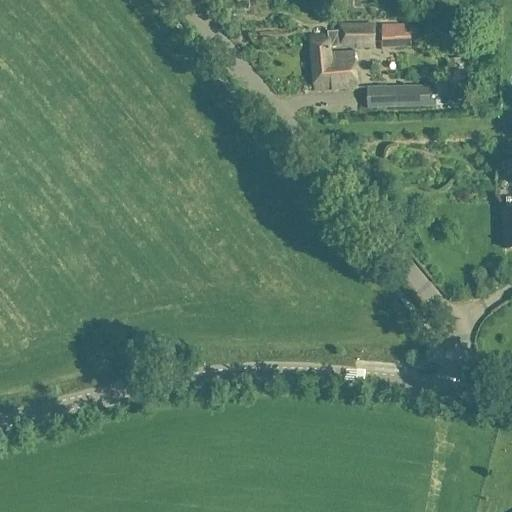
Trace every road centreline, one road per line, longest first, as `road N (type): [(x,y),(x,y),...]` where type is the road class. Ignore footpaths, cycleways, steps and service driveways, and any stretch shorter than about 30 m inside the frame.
road 1 (unclassified): [(459,392),(452,320),(184,0)]
road 2 (tertiary): [(0,428),(181,381),(363,378)]
